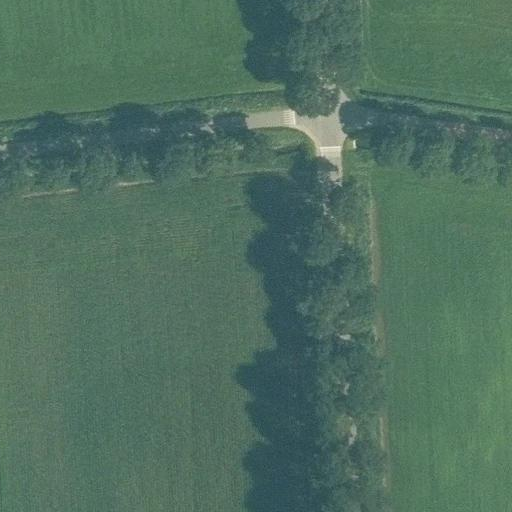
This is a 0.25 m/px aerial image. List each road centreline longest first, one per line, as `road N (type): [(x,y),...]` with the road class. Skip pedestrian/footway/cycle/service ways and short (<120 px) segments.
road 1 (unclassified): [(346,511),(324,117)]
road 2 (unclassified): [(0,152),(324,117)]
road 3 (unclassified): [(324,117),(511,142)]
